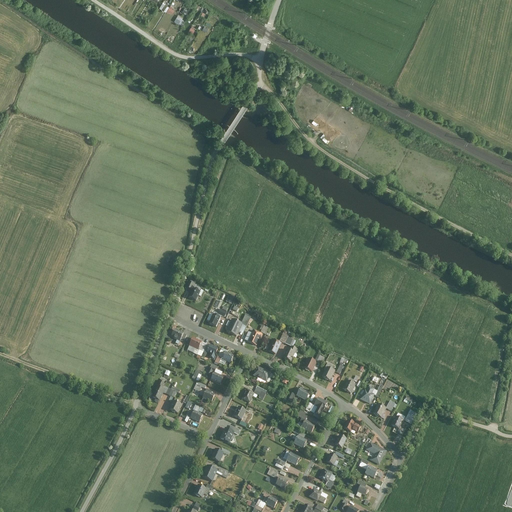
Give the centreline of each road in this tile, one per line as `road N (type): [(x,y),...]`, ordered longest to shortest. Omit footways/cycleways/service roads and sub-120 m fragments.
road 1 (track): [(511,254),(378,186),(310,141),(261,85),(252,56),(181,57),(91,0)]
road 2 (unclassified): [(280,0),(254,91),(211,160),(184,272),(136,405)]
road 3 (track): [(136,405),(0,354)]
road 4 (residential): [(284,511),(344,405)]
road 5 (unclassified): [(136,405),(81,511)]
